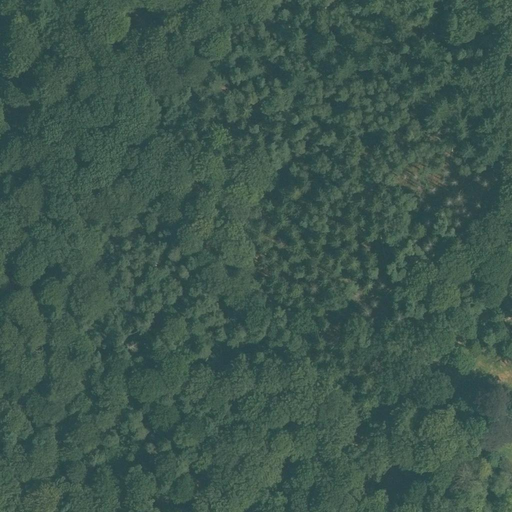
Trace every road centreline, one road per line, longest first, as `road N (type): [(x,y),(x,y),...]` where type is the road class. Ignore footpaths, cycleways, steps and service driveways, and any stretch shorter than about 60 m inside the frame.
road 1 (track): [(322,10),(237,46),(170,110),(147,296),(100,384),(89,436),(0,478)]
road 2 (track): [(479,327),(434,359),(375,435)]
